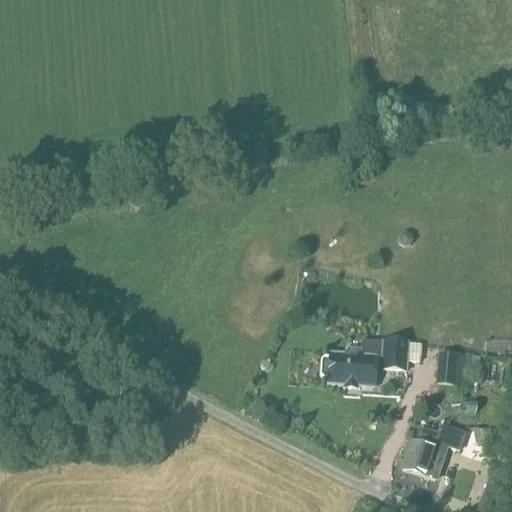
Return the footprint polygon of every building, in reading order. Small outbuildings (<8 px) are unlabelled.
[(319,363),(318,378),(321,381),(328,382),(327,386),(343,387),(343,390),(358,391),(358,388),(374,389),(375,369),(381,369),(381,373),(405,374),(406,365),(407,347),(407,345),(383,344),(383,345),(361,343),(360,353),(346,352),(346,357),(329,356),(329,360),(323,360),(319,363)] [(435,355),(432,385),(466,388),(469,358),(435,355)] [(282,419),(278,426),(283,429),(287,422),(282,419)] [(412,443),(402,472),(435,483),(439,472),(440,472),(447,451),(459,455),(465,436),(440,428),(438,436),(418,430),(414,444),(412,443)] [(511,477),(493,471),(488,486),(511,495),(511,493),(511,477)] [(477,511),(507,511),(511,501),(511,494),(511,495),(488,486),(477,511)]
